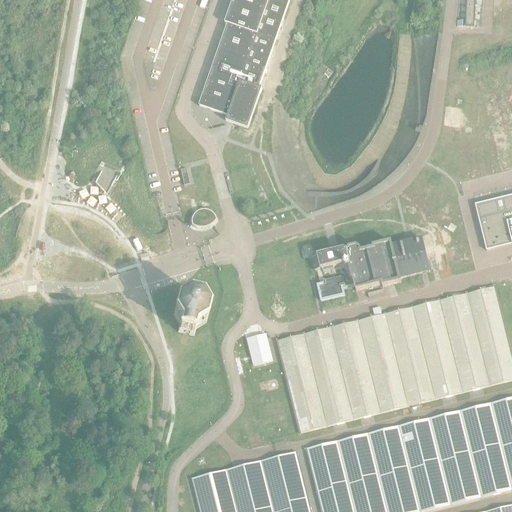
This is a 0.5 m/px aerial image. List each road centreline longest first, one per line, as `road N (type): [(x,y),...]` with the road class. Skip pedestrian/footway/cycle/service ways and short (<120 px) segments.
road 1 (track): [(422,147),(360,193),(317,204),(297,198),(271,153),(250,147),(299,0)]
road 2 (unknown): [(17,260),(35,273),(48,300),(130,323),(150,356),(155,393),(124,511)]
road 3 (unknown): [(33,202),(69,0)]
